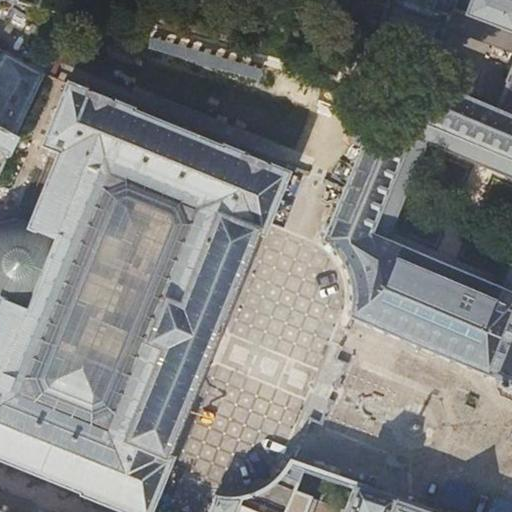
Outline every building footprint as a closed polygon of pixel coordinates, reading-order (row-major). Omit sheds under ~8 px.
[(2,18),(16,23),(22,6),(8,0),(2,18)] [(511,0),(382,0),(368,41),(409,53),(410,51),(425,56),(425,58),(432,61),(445,26),(452,7),(511,29),(511,61),(505,81),(508,82),(498,109),(429,80),(408,131),(375,117),(324,239),(332,248),(338,254),(345,266),(349,276),(351,282),(352,295),(352,302),(349,315),(353,317),(500,379),(499,381),(511,386),(511,0)] [(511,29),(452,7),(445,26),(511,50),(511,29)] [(79,18),(71,15),(47,70),(45,73),(53,77),(79,18)] [(42,81),(45,73),(47,70),(23,57),(22,60),(6,52),(4,55),(0,52),(0,129),(15,138),(42,81)] [(146,89),(215,116),(224,93),(227,86),(158,59),(155,66),(146,89)] [(155,66),(145,62),(136,85),(146,89),(155,66)] [(53,77),(45,73),(42,81),(55,87),(59,79),(53,77)] [(0,511),(284,511),(293,492),(304,465),(294,462),(290,460),(276,478),(263,488),(257,491),(251,493),(237,496),(223,496),(216,495),(208,511),(2,511),(0,511),(0,458),(82,492),(81,493),(127,511),(148,511),(171,457),(167,455),(257,231),(262,233),(287,171),(222,145),(222,147),(131,110),(131,109),(68,83),(43,145),(60,151),(54,166),(32,221),(25,219),(19,219),(13,219),(9,220),(1,222),(0,222),(0,511)] [(238,126),(306,154),(316,131),(324,112),(256,83),(242,117),(238,126)] [(234,96),(224,93),(215,116),(238,126),(242,117),(237,115),(228,111),(232,101),(234,96)] [(241,105),(232,101),(228,111),(237,115),(241,105)] [(0,153),(7,157),(12,145),(15,138),(0,129),(0,153)] [(306,154),(316,158),(325,135),(316,131),(306,154)] [(54,166),(38,159),(13,219),(19,219),(25,219),(32,221),(54,166)] [(478,507),(497,511),(511,511),(511,486),(487,479),(478,507)] [(343,511),(432,511),(354,486),(343,511)] [(304,511),(310,498),(293,492),(284,511),(304,511)]
